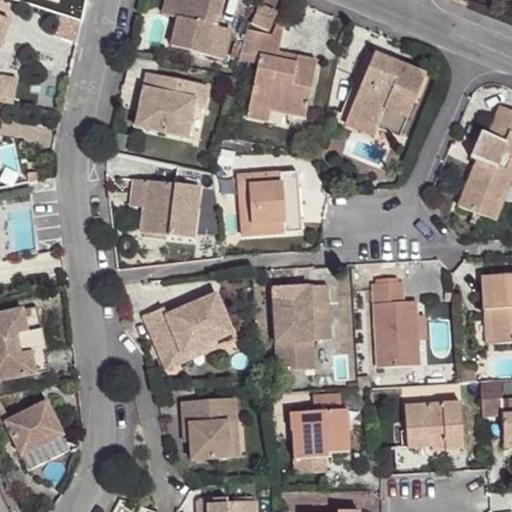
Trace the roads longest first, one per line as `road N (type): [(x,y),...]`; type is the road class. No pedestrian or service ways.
road 1 (residential): [(75,511),(89,493),(97,451),(86,277),(69,178),(113,0)]
road 2 (residential): [(511,59),(367,0)]
